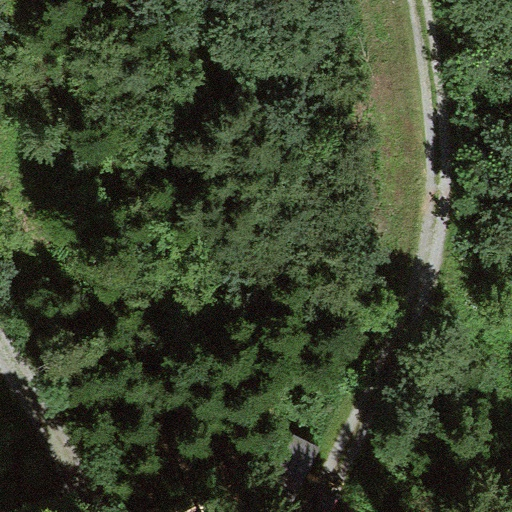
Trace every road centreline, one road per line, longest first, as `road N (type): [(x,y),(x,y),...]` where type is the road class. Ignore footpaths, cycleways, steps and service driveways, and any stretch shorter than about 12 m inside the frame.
road 1 (track): [(321,511),(436,236),(442,140),(411,0)]
road 2 (track): [(102,511),(0,329)]
